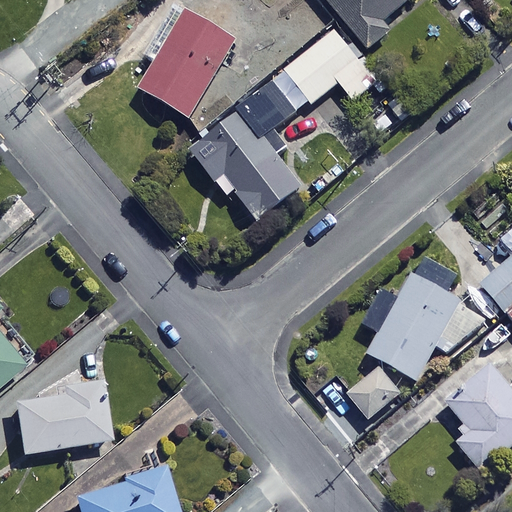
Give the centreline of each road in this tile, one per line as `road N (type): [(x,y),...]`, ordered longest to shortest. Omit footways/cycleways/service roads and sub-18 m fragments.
road 1 (residential): [(511,102),(211,354)]
road 2 (residential): [(0,101),(211,354)]
road 3 (residential): [(211,354),(343,511)]
